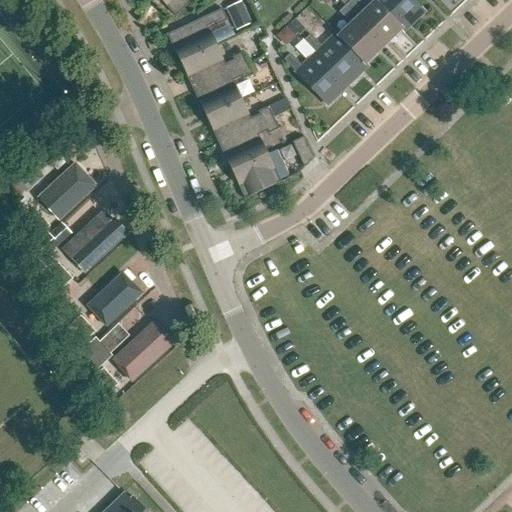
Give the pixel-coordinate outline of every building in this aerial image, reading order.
[(158,0),(176,18),(178,17),(177,17),(194,0),(158,0)] [(373,0),(373,1),(375,3),(400,29),(403,32),(424,12),(412,0),(373,0)] [(400,29),(375,3),(364,14),(351,1),(345,7),(382,47),(400,29)] [(382,47),(345,7),(339,13),(352,26),(340,37),(365,64),(382,47)] [(168,34),(166,35),(179,63),(215,46),(207,28),(215,24),(216,26),(227,21),(221,10),(168,35),(168,34)] [(236,32),(252,25),(246,12),(230,20),(236,32)] [(286,27),(295,37),(297,35),(299,37),(305,31),(294,20),(286,27)] [(365,64),(340,37),(338,34),(323,48),(310,35),(304,41),(317,54),(347,86),(367,66),(365,64)] [(224,65),(215,46),(179,63),(192,90),(247,64),(242,53),(232,58),(233,61),(224,65)] [(347,86),(317,54),(303,68),(290,55),(284,61),(297,74),(296,75),(326,106),(347,86)] [(262,74),(272,69),(269,61),(258,66),(262,74)] [(253,76),(247,64),(192,90),(205,118),(241,101),(232,82),(241,78),(242,80),(253,76)] [(250,119),(241,101),(205,118),(218,145),(273,119),(268,108),(257,113),(258,115),(250,119)] [(278,130),(273,119),(218,145),(231,172),(267,155),(258,136),(266,132),(268,135),(278,130)] [(303,164),(313,159),(303,138),(292,143),(304,168),(305,168),(303,164)] [(280,183),(267,155),(231,172),(244,200),(246,199),(280,183)] [(25,194),(42,178),(31,165),(14,181),(25,194)] [(58,219),(95,186),(77,166),(40,199),(58,219)] [(41,235),(49,227),(35,211),(26,219),(41,235)] [(114,218),(71,259),(84,273),(127,232),(114,218)] [(49,255),(59,246),(47,233),(28,250),(40,263),(49,255)] [(46,270),(55,263),(49,255),(40,263),(46,270)] [(63,288),(72,279),(58,264),(49,273),(63,288)] [(140,295),(122,276),(88,307),(106,326),(140,295)] [(94,333),(81,317),(79,318),(71,325),(79,334),(85,340),(94,333)] [(165,348),(157,339),(147,347),(140,339),(124,355),(131,362),(121,371),(129,381),(165,348)] [(94,375),(110,361),(98,348),(83,363),(94,375)] [(93,378),(106,393),(115,385),(102,370),(93,378)] [(131,501),(125,495),(106,511),(146,511),(134,499),(131,501)]
